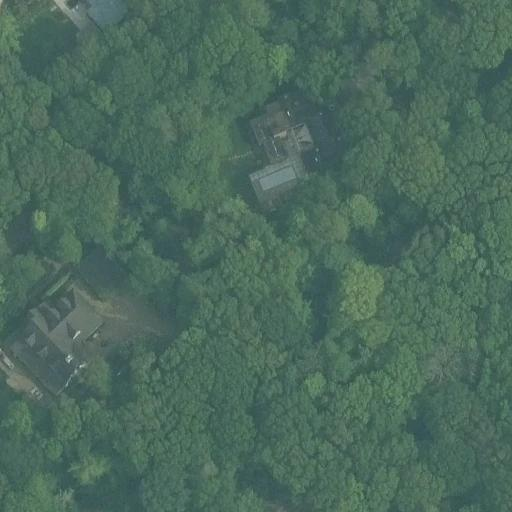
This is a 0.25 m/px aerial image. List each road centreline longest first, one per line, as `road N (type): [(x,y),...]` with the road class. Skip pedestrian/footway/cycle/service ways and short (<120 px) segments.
road 1 (residential): [(511,156),(202,458),(134,511)]
road 2 (unclassified): [(0,245),(227,24)]
